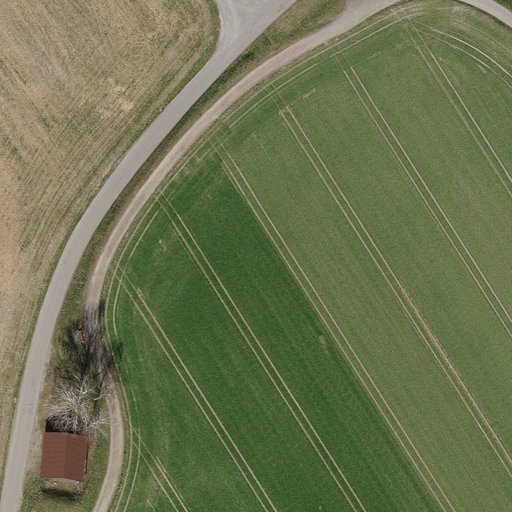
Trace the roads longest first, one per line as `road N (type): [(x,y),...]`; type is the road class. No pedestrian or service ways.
road 1 (track): [(365,8),(217,111),(139,201),(94,286),(116,460),(101,511)]
road 2 (unclassified): [(11,511),(56,302),(79,244),(250,31),(288,0)]
